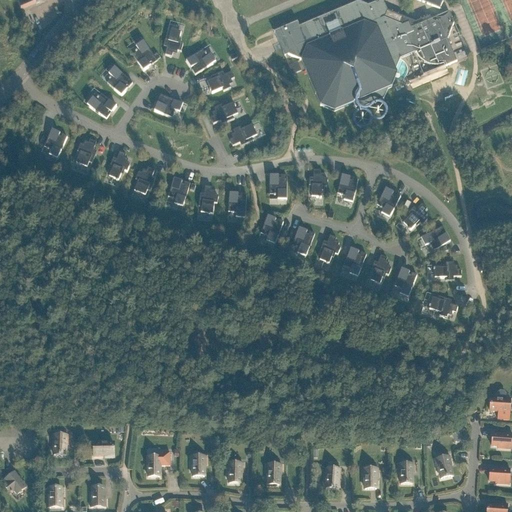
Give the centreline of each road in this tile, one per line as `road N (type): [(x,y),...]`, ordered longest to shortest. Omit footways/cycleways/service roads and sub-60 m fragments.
road 1 (residential): [(14,80),(117,136),(206,171),(334,159),(398,176),(455,226),(469,262),(471,310)]
road 2 (residential): [(306,506),(183,495),(128,500)]
road 3 (residential): [(470,498),(306,506)]
